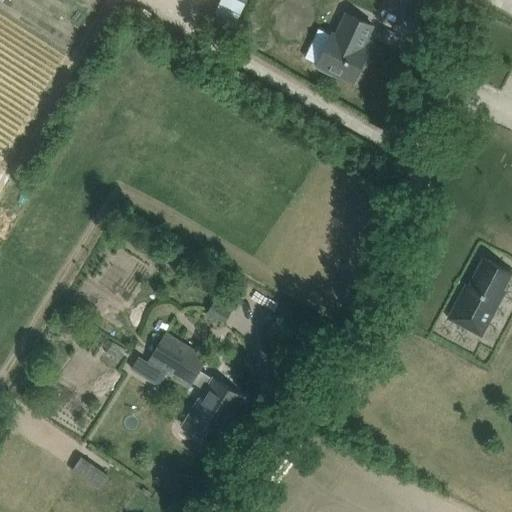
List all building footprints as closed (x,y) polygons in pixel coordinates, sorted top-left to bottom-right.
[(242,35),(253,13),(227,0),(223,0),(213,20),(242,35)] [(353,81),(363,61),(356,58),(372,25),(347,13),(336,35),(332,33),(317,64),(320,65),(318,69),(332,75),(333,72),(353,81)] [(474,123),(460,142),(468,147),(495,166),(508,147),(481,128),(474,123)] [(511,272),(484,257),(469,284),(466,283),(448,318),(469,329),(471,327),(480,332),(511,272)] [(213,300),(205,314),(217,321),(218,318),(224,321),(230,311),(213,300)] [(202,438),(211,424),(219,429),(231,409),(234,411),(244,396),(222,383),(198,368),(206,355),(166,330),(164,333),(160,331),(162,329),(159,327),(157,330),(156,329),(152,335),(160,339),(148,359),(149,359),(148,361),(139,356),(132,370),(158,385),(166,370),(188,384),(192,378),(206,387),(198,399),(204,403),(197,414),(192,411),(182,426),(202,438)] [(97,397),(110,399),(112,385),(99,383),(97,397)] [(82,455),(72,470),(99,488),(108,473),(82,455)]
